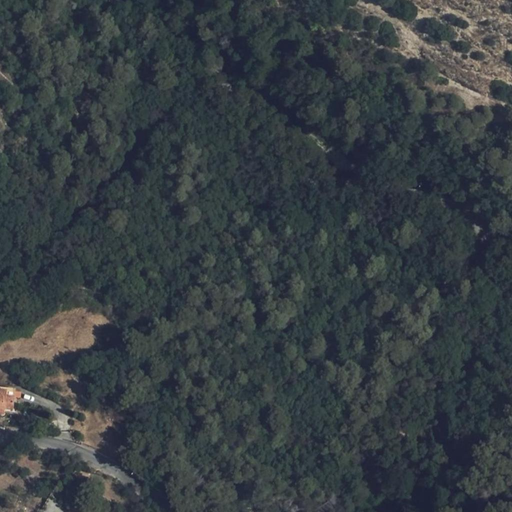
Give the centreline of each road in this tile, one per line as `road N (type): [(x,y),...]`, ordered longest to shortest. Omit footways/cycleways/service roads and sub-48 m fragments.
road 1 (residential): [(188,0),(210,29),(218,65),(315,164),(370,191),(425,192),(455,203),(511,254)]
road 2 (tertiary): [(163,511),(129,474),(39,440),(0,435)]
